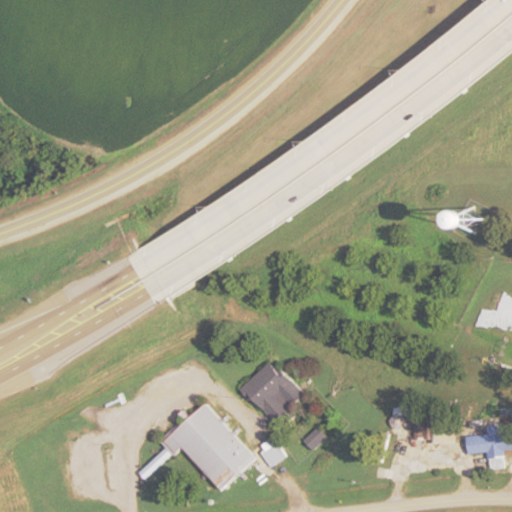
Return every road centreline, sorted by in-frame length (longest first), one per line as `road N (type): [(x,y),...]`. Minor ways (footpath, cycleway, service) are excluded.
road 1 (trunk): [(508,0),(407,85),(135,274)]
road 2 (trunk): [(147,296),(420,111),(511,34)]
road 3 (residential): [(0,236),(170,157),(247,99),(344,0)]
road 4 (trunk): [(135,274),(0,348)]
road 5 (trunk): [(20,366),(147,296)]
road 6 (tertiary): [(511,500),(383,511)]
